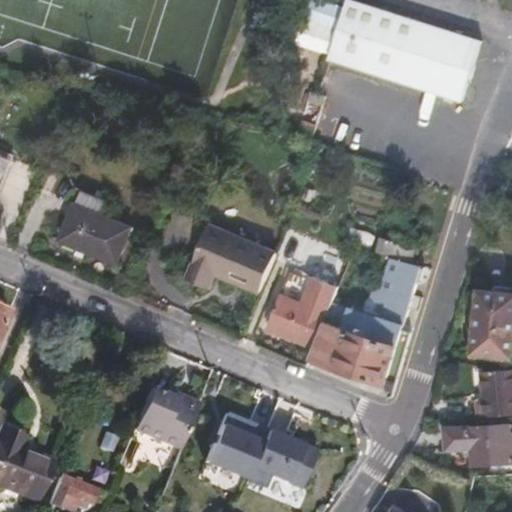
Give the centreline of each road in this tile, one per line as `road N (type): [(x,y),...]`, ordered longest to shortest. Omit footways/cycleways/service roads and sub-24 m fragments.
road 1 (residential): [(399,429),(0,264)]
road 2 (residential): [(511,91),(485,139),(414,401),(399,429)]
